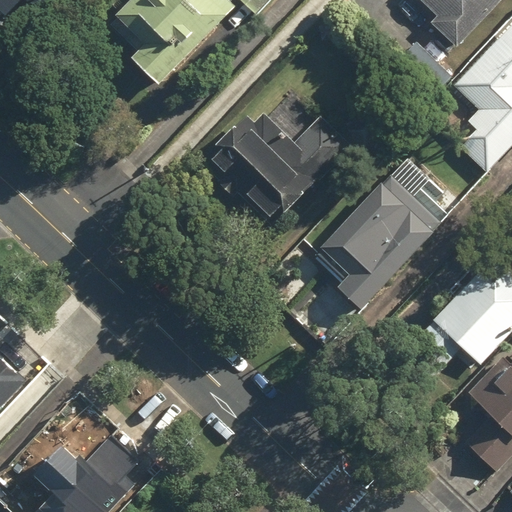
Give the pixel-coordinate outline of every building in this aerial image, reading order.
[(0,0),(0,22),(19,0),(0,0)] [(181,68),(245,5),(239,0),(245,0),(247,2),(258,13),(271,0),(135,0),(124,11),(126,12),(114,24),(141,51),(138,53),(166,82),(181,68)] [(426,0),(441,14),(436,20),(463,46),(469,39),(505,0),(426,0)] [(511,25),(459,81),(485,105),(470,120),(478,128),(464,144),(491,171),(511,149),(511,25)] [(457,72),(423,37),(406,54),(440,88),(457,72)] [(357,145),(325,113),(299,140),(270,111),(262,119),(254,112),(226,141),(231,145),(218,157),(234,173),(242,164),(260,182),(253,190),(279,215),(290,203),(295,208),(357,145)] [(411,154),(397,170),(326,246),(355,273),(343,285),(370,310),(381,297),(452,221),(457,216),(437,198),(447,187),(411,154)] [(511,263),(498,251),(423,332),(454,360),(466,347),(486,365),(511,336),(511,263)] [(0,410),(36,373),(0,338),(0,410)] [(511,355),(511,356),(509,353),(473,390),(495,410),(466,442),(500,474),(511,460),(511,355)] [(142,462),(114,433),(90,457),(88,455),(82,461),(68,446),(42,471),(64,493),(44,511),(114,511),(115,511),(129,511),(146,496),(137,486),(149,476),(139,465),(142,462)]
